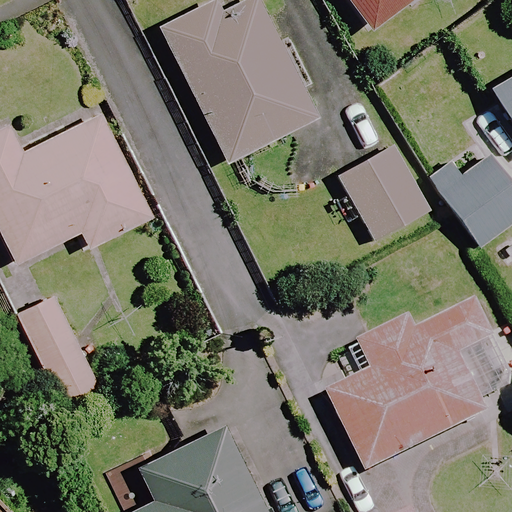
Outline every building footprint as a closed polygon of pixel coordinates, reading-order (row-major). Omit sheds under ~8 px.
[(315,123),(253,0),(223,0),(157,33),(225,168),(315,123)] [(400,0),(350,0),(369,24),(400,0)] [(511,78),(484,95),(511,144),(511,78)] [(148,223),(93,112),(19,149),(7,127),(0,130),(0,242),(13,269),(78,238),(86,254),(148,223)] [(428,213),(392,151),(336,183),(372,246),(428,213)] [(425,179),(436,195),(476,252),(511,226),(511,195),(486,159),(453,183),(442,167),(425,179)] [(97,398),(44,289),(8,306),(60,415),(97,398)] [(482,406),(511,391),(511,374),(498,346),(475,300),(413,331),(409,321),(374,338),(345,353),(358,379),(325,395),(366,477),(488,418),(482,406)] [(257,511),(218,430),(135,470),(152,506),(138,511),(257,511)]
